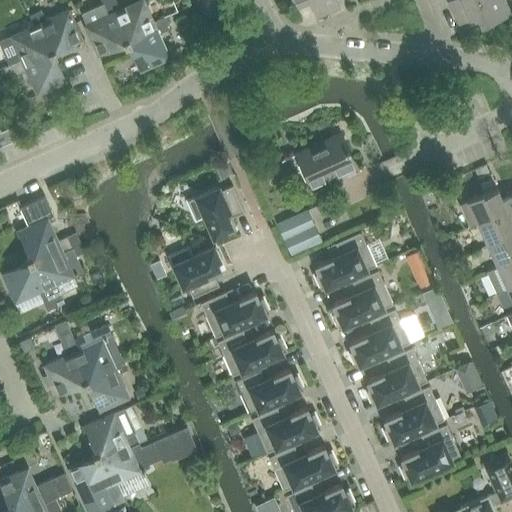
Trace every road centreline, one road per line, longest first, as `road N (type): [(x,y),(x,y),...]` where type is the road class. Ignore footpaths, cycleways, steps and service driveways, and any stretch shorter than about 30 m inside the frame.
road 1 (residential): [(0,186),(124,131),(257,55),(265,40)]
road 2 (residential): [(389,511),(266,237)]
road 3 (residential): [(511,88),(494,64),(470,59),(265,40)]
road 4 (residential): [(344,184),(511,112)]
